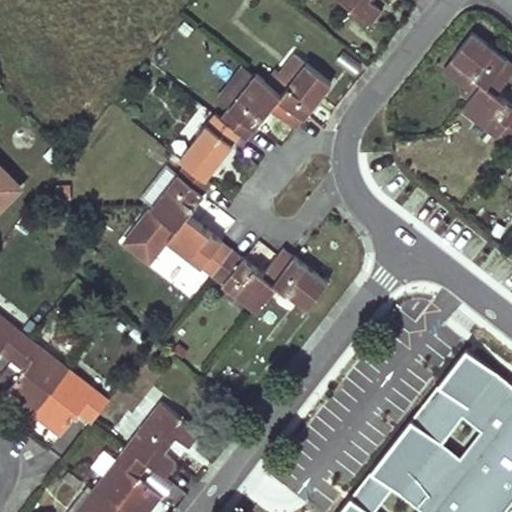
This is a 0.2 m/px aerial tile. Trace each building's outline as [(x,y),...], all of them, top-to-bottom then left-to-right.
[(341,0),(371,23),(382,9),(369,0),(341,0)] [(483,81),(464,106),(511,144),(511,103),(497,91),(511,71),(511,62),(473,31),(452,57),(483,81)] [(281,92),(305,62),(294,54),(270,84),(281,92)] [(167,238),(258,309),(278,283),(308,306),(327,281),(284,247),(263,273),(187,213),(211,182),(206,178),(241,133),(246,137),(271,106),(296,126),(331,82),(305,62),(281,92),(270,84),(256,73),(221,117),(215,112),(180,157),(186,162),(126,238),(151,258),(167,238)] [(0,204),(20,185),(0,164),(0,204)] [(93,420),(110,399),(0,313),(0,349),(13,359),(25,369),(18,378),(7,392),(61,434),(79,410),(93,420)] [(498,405),(417,342),(355,422),(394,453),(398,448),(418,463),(414,469),(407,478),(406,480),(398,474),(367,511),(501,511),(511,499),(511,411),(508,417),(496,408),(498,405)] [(25,369),(13,359),(6,368),(18,378),(25,369)] [(199,433),(161,402),(74,511),(147,511),(162,494),(147,482),(139,476),(149,463),(157,470),(165,476),(177,462),(172,458),(163,451),(176,436),(184,442),(189,446),(199,433)] [(172,458),(184,442),(176,436),(163,451),(172,458)] [(407,478),(414,469),(418,463),(398,448),(394,453),(387,462),(407,478)] [(147,482),(157,470),(149,463),(139,476),(147,482)] [(82,479),(69,470),(64,477),(76,486),(82,479)]
